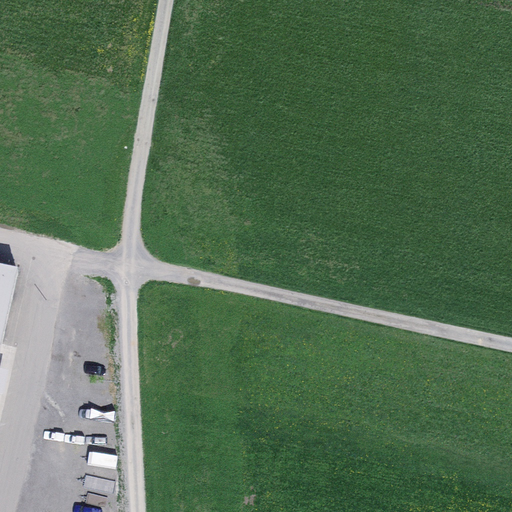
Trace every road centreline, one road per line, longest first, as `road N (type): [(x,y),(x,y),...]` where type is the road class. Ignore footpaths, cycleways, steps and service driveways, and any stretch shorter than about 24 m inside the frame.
road 1 (track): [(166,0),(131,200),(129,263),(511,345)]
road 2 (unclassified): [(0,235),(129,263),(137,511)]
